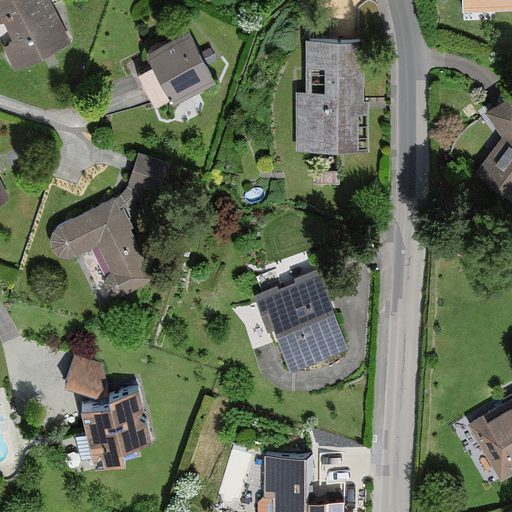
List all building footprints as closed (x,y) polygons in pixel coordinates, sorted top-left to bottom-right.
[(15,64),(68,38),(49,0),(0,0),(0,18),(4,16),(15,38),(4,43),(15,64)] [(214,77),(188,26),(148,46),(155,61),(139,70),(155,101),(171,92),(174,97),(214,77)] [(362,35),(306,35),(306,87),(295,87),(295,146),(367,145),(367,96),(362,96),(362,35)] [(479,171),(511,196),(511,96),(489,111),(505,138),(479,171)] [(168,160),(138,151),(130,180),(160,188),(168,160)] [(112,195),(60,220),(52,225),(48,233),(49,243),(53,249),(60,253),(68,253),(75,250),(97,239),(111,269),(107,273),(105,279),(106,286),(110,290),(116,292),(122,291),(152,276),(112,195)] [(291,364),(346,344),(319,268),(255,290),(267,323),(275,320),(291,364)] [(100,393),(107,392),(103,363),(74,354),(66,382),(100,393)] [(139,386),(109,391),(111,400),(84,404),(88,426),(81,427),(85,450),(93,448),(95,463),(124,458),(121,444),(149,439),(139,386)] [(511,465),(511,393),(469,417),(499,472),(511,465)] [(307,451),(263,451),(263,492),(272,492),(272,511),(306,511),(307,493),(307,451)] [(339,511),(339,493),(307,493),(306,511),(339,511)]
